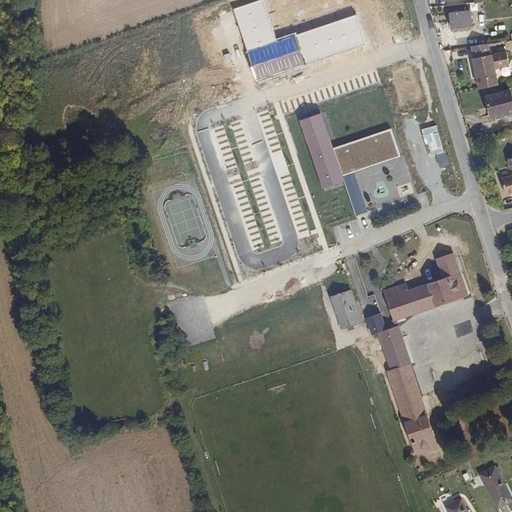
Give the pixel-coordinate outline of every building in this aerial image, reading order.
[(276,39),(263,0),(262,0),(233,9),(258,82),(366,44),(356,15),(296,36),(295,33),(276,39)] [(472,24),(470,6),(450,8),(452,27),(472,24)] [(498,68),(495,55),(489,57),(486,44),(470,46),(472,58),(470,58),(476,90),(496,85),(492,69),(498,68)] [(507,66),(505,53),(495,55),(498,68),(507,66)] [(511,116),(511,103),(508,88),(484,95),(490,118),(493,117),(494,121),(511,116)] [(334,148),(322,113),(300,120),(323,188),(345,181),(343,175),(334,148)] [(391,129),(334,148),(343,175),(354,172),(400,156),(391,129)] [(511,156),(507,158),(510,169),(511,169),(511,175),(500,178),(506,195),(511,193),(511,156)] [(354,172),(343,175),(345,181),(357,216),(368,212),(354,172)] [(396,320),(467,296),(455,260),(438,265),(443,279),(408,291),(405,284),(384,291),(394,320),(396,320)] [(363,321),(352,290),(330,297),(341,328),(363,321)] [(410,363),(398,325),(394,327),(378,332),(391,371),(387,372),(407,427),(416,454),(437,446),(408,364),(410,363)] [(511,500),(511,496),(497,473),(484,482),(500,508),(511,500)] [(467,511),(460,500),(446,508),(448,511),(467,511)]
